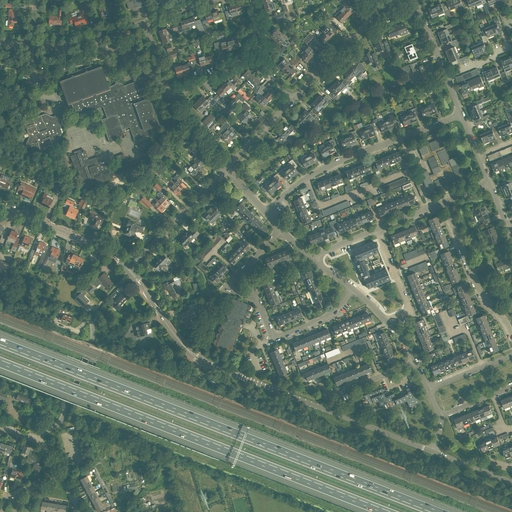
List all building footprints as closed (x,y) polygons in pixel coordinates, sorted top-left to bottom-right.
[(124,0),(126,3),(127,3),(129,9),(130,9),(130,8),(143,5),(141,0),(124,0)] [(450,0),(447,0),(446,1),(449,8),(446,9),(449,17),(452,16),(450,11),(456,8),(453,0),(450,0)] [(453,0),(456,8),(463,6),(460,0),(453,0)] [(466,0),(469,6),(466,7),(470,14),(472,13),(470,7),(476,5),(473,0),(466,0)] [(487,0),(488,2),(486,3),(490,15),(493,14),(490,6),(496,4),(496,2),(494,0),(487,0)] [(102,19),(106,18),(106,15),(110,14),(109,10),(113,9),(111,2),(108,3),(109,6),(99,9),(102,19)] [(266,12),(272,10),(275,9),(273,2),(264,5),(266,12)] [(238,15),(242,14),(241,10),(243,9),(241,3),(235,5),(238,15)] [(441,4),(440,3),(436,5),(437,6),(435,6),(439,15),(444,13),(447,18),(449,17),(446,9),(444,11),(441,4)] [(88,23),(86,15),(88,14),(88,13),(90,13),(88,5),(81,7),(83,13),(82,14),(82,15),(79,16),(79,15),(77,16),(76,13),(70,14),(71,17),(69,18),(71,24),(74,22),(76,27),(78,27),(81,26),(88,23)] [(234,16),(238,15),(235,5),(228,7),(229,11),(225,12),(227,19),(232,18),(231,16),(234,15),(234,16)] [(432,18),(439,15),(435,6),(429,9),(432,18)] [(346,18),(351,13),(346,8),(341,13),(346,18)] [(17,25),(17,19),(16,19),(17,10),(9,10),(8,21),(7,21),(6,21),(6,25),(6,26),(15,27),(15,25),(17,25)] [(62,17),(63,11),(57,10),(57,16),(54,16),(54,17),(50,16),(49,24),(61,25),(62,17)] [(211,13),(213,19),(214,22),(222,19),(223,22),(224,22),(226,27),(228,26),(227,21),(226,21),(223,12),(218,13),(217,11),(211,13)] [(341,13),(339,11),(335,16),(337,18),(342,23),(346,18),(341,13)] [(206,21),(213,19),(211,13),(204,15),(206,21)] [(193,18),(187,20),(189,26),(194,25),(201,33),(204,32),(202,27),(200,20),(194,21),(193,18)] [(495,36),(501,33),(498,26),(501,25),(498,18),(495,19),(497,24),(491,26),(495,36)] [(190,30),(189,26),(187,20),(180,22),(182,28),(183,32),(190,30)] [(408,33),(404,23),(393,28),(393,27),(387,30),(390,38),(400,33),(401,36),(408,33)] [(485,29),(483,23),(479,25),(483,33),(486,32),(488,38),(495,36),(491,26),(485,29)] [(329,38),(334,33),(336,30),(329,24),(322,31),(329,38)] [(441,39),(450,35),(447,29),(453,27),(452,24),(444,27),(445,30),(438,33),(437,33),(439,37),(440,37),(441,39)] [(275,41),(279,36),(282,34),(275,27),(269,33),(271,35),(270,36),(275,41)] [(161,38),(167,35),(166,32),(169,31),(168,28),(165,29),(159,31),(161,38)] [(324,43),(329,38),(322,31),(317,36),(320,39),(324,43)] [(163,44),(170,42),(169,39),(172,38),(170,34),(167,35),(161,38),(163,44)] [(279,36),(275,41),(280,46),(281,44),(283,46),(285,45),(287,47),(290,43),(288,41),(286,42),(284,41),(286,39),(284,36),(282,34),(279,36)] [(442,45),(443,45),(450,42),(451,45),(459,42),(458,39),(452,41),(450,35),(441,39),(442,41),(440,41),(442,45)] [(308,45),(313,40),(308,36),(303,40),(308,45)] [(481,54),(487,51),(484,45),(487,44),(484,36),(481,37),(483,43),(477,45),(481,54)] [(236,37),(226,40),(227,44),(229,50),(236,48),(235,47),(239,46),(236,37)] [(226,40),(214,44),(216,50),(222,48),(223,52),(229,50),(227,44),(226,40)] [(383,43),(381,40),(374,43),(375,46),(375,47),(375,49),(376,49),(377,49),(378,52),(381,51),(382,52),(384,51),(385,53),(390,51),(386,41),(383,43)] [(288,52),(293,47),(292,46),(293,44),(292,42),(290,43),(287,47),(285,49),(288,52)] [(448,57),(457,53),(455,47),(460,45),(459,42),(451,45),(452,48),(446,51),(448,57)] [(479,56),(479,55),(481,54),(477,45),(471,48),(469,42),(466,43),(469,51),(472,50),(475,57),(475,56),(475,58),(479,56)] [(415,59),(417,58),(412,44),(404,47),(410,61),(413,60),(415,59)] [(310,48),(308,46),(303,50),(311,57),(315,53),(311,48),(310,48)] [(169,58),(178,55),(176,50),(173,51),(172,51),(173,52),(167,54),(169,58)] [(306,62),(311,57),(303,50),(300,53),(303,56),(301,58),(306,62)] [(371,55),(370,52),(362,55),(367,64),(369,63),(369,64),(371,65),(372,64),(374,68),(379,65),(374,53),(371,55)] [(197,57),(196,53),(191,55),(191,57),(193,62),(199,60),(201,66),(207,64),(205,58),(204,55),(197,57)] [(459,59),(457,53),(448,57),(451,63),(457,60),(458,63),(469,59),(468,56),(459,59)] [(207,64),(213,62),(211,56),(205,58),(207,64)] [(188,63),(181,66),(182,69),(184,75),(190,73),(189,70),(192,69),(191,66),(194,65),(193,62),(191,57),(187,58),(188,63)] [(282,70),(287,66),(289,63),(284,58),(277,66),(282,70)] [(296,66),(299,63),(294,58),(289,63),(292,66),(294,65),(296,66)] [(506,72),(511,70),(507,59),(501,61),(504,70),(505,70),(506,72)] [(416,62),(410,65),(412,71),(415,70),(417,75),(414,76),(417,83),(428,78),(426,74),(425,75),(423,70),(424,70),(423,65),(418,67),(416,62)] [(352,65),(348,69),(354,76),(356,78),(365,68),(363,65),(361,63),(356,68),(352,65)] [(109,87),(101,64),(93,67),(94,68),(92,68),(91,66),(67,74),(68,77),(67,78),(66,77),(59,80),(68,105),(71,103),(76,116),(103,107),(107,118),(101,120),(110,143),(118,140),(125,137),(122,130),(130,127),(134,140),(152,134),(150,128),(159,125),(142,77),(134,80),(135,82),(124,86),(123,84),(120,83),(117,84),(109,87)] [(178,77),(184,75),(182,69),(181,66),(174,68),(178,77)] [(291,70),(287,66),(282,70),(287,75),(288,75),(290,77),(296,71),(292,68),(291,70)] [(499,74),(497,68),(491,70),(495,79),(500,77),(503,82),(506,81),(502,73),(499,74)] [(354,76),(348,69),(346,71),(345,70),(342,73),(347,78),(344,81),(348,85),(352,82),(350,80),(354,76)] [(489,71),(488,70),(484,71),(485,73),(484,73),(487,79),(484,80),(487,88),(490,87),(488,82),(495,79),(491,70),(489,71)] [(245,82),(252,75),(247,71),(243,75),(245,78),(243,80),(245,82)] [(476,77),(475,76),(475,73),(471,75),(472,77),(474,77),(478,88),(479,89),(484,86),(481,77),(478,78),(476,77)] [(245,82),(252,88),(252,89),(255,92),(256,90),(259,87),(260,86),(258,84),(259,82),(252,75),(245,82)] [(473,90),(477,88),(478,88),(474,77),(472,77),(472,78),(472,81),(470,82),(473,90)] [(342,83),(338,80),(333,84),(339,91),(340,91),(341,92),(348,85),(344,81),(342,83)] [(467,92),(464,84),(465,84),(463,81),(461,81),(461,82),(461,85),(459,86),(462,94),(463,96),(469,93),(468,92),(467,92)] [(467,92),(468,92),(473,90),(470,82),(465,84),(464,84),(467,92)] [(225,92),(229,88),(230,87),(225,83),(221,87),(225,92)] [(334,100),(337,97),(335,95),(339,91),(333,84),(328,89),(331,92),(329,95),(334,100)] [(260,86),(259,87),(256,90),(268,102),(273,97),(268,92),(266,95),(261,91),(262,90),(262,89),(264,87),(262,85),(260,86)] [(220,101),(222,99),(221,97),(225,92),(221,87),(216,92),(218,94),(215,96),(216,97),(214,99),(214,98),(213,98),(217,102),(221,106),(223,103),(220,101)] [(263,107),(268,102),(256,90),(255,92),(257,95),(255,97),(257,99),(256,100),(263,107)] [(243,102),(245,100),(239,94),(233,100),(236,102),(239,99),(243,102)] [(323,98),(320,95),(315,100),(323,108),(331,100),(326,95),(323,98)] [(217,102),(213,98),(211,96),(208,98),(208,99),(207,100),(202,96),(198,101),(205,108),(211,101),(214,104),(217,102)] [(316,115),(319,112),(323,108),(315,100),(310,105),(314,108),(311,110),(316,115)] [(429,115),(436,113),(434,109),(437,107),(435,100),(430,102),(431,105),(426,107),(429,115)] [(472,115),(481,111),(478,105),(484,103),(483,102),(482,100),(474,103),(476,106),(469,108),(472,115)] [(200,113),(205,108),(198,101),(193,105),(200,113)] [(230,103),(222,112),(226,116),(235,107),(230,103)] [(249,121),(253,117),(247,111),(250,108),(245,103),(240,108),(243,111),(241,113),(249,121)] [(423,108),(422,105),(415,108),(418,115),(421,114),(423,118),(429,115),(426,107),(423,108)] [(411,124),(415,122),(415,121),(416,121),(414,117),(418,115),(415,108),(409,111),(410,113),(407,115),(410,123),(411,123),(411,124)] [(308,113),(305,110),(301,115),(307,121),(311,117),(313,119),(316,115),(311,110),(308,113)] [(483,118),(481,111),(472,115),(472,117),(471,117),(473,121),(474,121),(481,118),(482,121),(490,118),(489,115),(483,118)] [(249,121),(241,113),(239,115),(236,117),(245,125),(249,121)] [(404,116),(403,113),(396,116),(399,123),(402,122),(404,126),(410,123),(407,115),(404,116)] [(54,118),(45,114),(39,116),(39,117),(33,119),(33,118),(24,121),(29,136),(26,144),(26,146),(28,147),(31,147),(33,153),(46,148),(45,148),(58,143),(59,141),(58,139),(61,137),(60,135),(62,134),(59,126),(62,125),(61,122),(60,119),(58,120),(58,118),(56,117),(54,118)] [(302,130),(305,127),(303,125),(307,121),(301,115),(296,120),(299,123),(296,125),(302,130)] [(390,130),(394,129),(393,127),(394,127),(393,123),(396,122),(393,115),(389,117),(390,119),(385,121),(388,130),(389,129),(390,130)] [(385,131),(388,130),(385,121),(382,122),(381,120),(378,121),(377,119),(373,120),(374,123),(377,129),(380,128),(381,131),(382,133),(385,131)] [(232,139),(236,135),(231,130),(233,128),(228,123),(222,130),(232,139)] [(369,138),(375,135),(373,131),(377,129),(374,123),(370,125),(371,127),(365,129),(369,138)] [(499,128),(496,123),(494,124),(497,132),(499,130),(502,137),(508,135),(504,126),(499,128)] [(289,127),(286,124),(281,129),(288,135),(292,131),(293,133),(297,129),(292,124),(289,127)] [(493,131),(487,133),(490,142),(492,141),(493,142),(497,141),(496,140),(496,139),(494,133),(497,132),(494,124),(491,125),(493,131)] [(363,130),(362,128),(355,131),(357,137),(361,136),(363,140),(369,138),(365,129),(363,130)] [(228,143),(232,139),(222,130),(221,129),(217,133),(219,134),(215,138),(217,140),(221,137),(222,138),(221,139),(225,143),(226,141),(228,143)] [(282,144),(285,141),(286,140),(285,139),(287,138),(286,137),(288,135),(281,129),(276,134),(280,137),(277,139),(282,144)] [(351,146),(355,145),(355,143),(356,143),(354,139),(357,137),(355,131),(345,135),(346,137),(349,145),(350,145),(351,146)] [(484,145),(490,142),(487,133),(480,136),(484,145)] [(341,139),(340,137),(335,139),(338,145),(342,144),(343,148),(349,145),(346,137),(341,139)] [(426,144),(418,148),(424,161),(427,159),(432,172),(433,174),(429,176),(427,171),(420,174),(428,194),(437,191),(451,185),(453,184),(452,184),(455,183),(454,180),(456,179),(457,181),(465,178),(459,163),(456,157),(449,160),(444,147),(445,146),(442,138),(428,144),(426,144)] [(329,154),(335,151),(333,147),(336,145),(332,139),(323,144),(329,154)] [(329,154),(323,144),(314,149),(318,156),(321,154),(323,158),(329,154)] [(311,165),(317,161),(314,157),(318,156),(314,149),(310,152),(308,153),(309,155),(306,156),(311,165)] [(74,155),(70,156),(75,170),(77,169),(82,183),(81,183),(83,190),(93,187),(92,184),(97,183),(97,184),(113,178),(112,176),(121,173),(120,169),(122,169),(123,172),(125,171),(126,171),(135,168),(133,161),(132,160),(126,162),(125,159),(125,157),(123,154),(115,157),(118,165),(109,168),(108,165),(106,166),(105,164),(101,166),(98,157),(93,158),(89,160),(85,151),(79,153),(78,151),(73,152),(74,155)] [(59,156),(58,153),(58,152),(41,158),(43,163),(60,157),(59,156)] [(395,163),(401,160),(400,157),(401,156),(399,152),(392,155),(395,163)] [(511,155),(510,157),(508,155),(507,152),(503,153),(504,156),(506,155),(510,166),(511,165),(511,155)] [(389,165),(395,163),(392,155),(386,157),(389,165)] [(421,197),(423,196),(407,155),(404,156),(421,197)] [(505,168),(510,166),(506,155),(504,156),(504,158),(504,159),(502,160),(505,168)] [(194,161),(190,165),(199,174),(203,169),(200,167),(202,166),(204,163),(200,159),(197,156),(193,160),(194,161)] [(311,165),(306,156),(301,159),(300,157),(296,159),(299,166),(303,164),(305,168),(311,165)] [(497,162),(495,159),(497,159),(496,156),(493,157),(494,160),(495,159),(500,170),(505,168),(502,160),(497,162)] [(384,167),(389,165),(386,157),(380,159),(384,167)] [(373,167),(376,175),(379,173),(378,170),(384,167),(380,159),(374,162),(376,166),(373,167)] [(494,173),(500,170),(495,159),(494,160),(494,161),(494,163),(491,164),(494,173)] [(290,166),(286,169),(292,176),(293,177),(297,174),(296,173),(297,172),(294,169),(297,166),(292,160),(288,163),(290,166)] [(366,173),(371,171),(368,163),(362,165),(366,173)] [(187,166),(183,170),(187,174),(188,172),(195,178),(199,174),(190,165),(188,167),(187,166)] [(360,175),(366,173),(362,165),(357,168),(360,175)] [(280,171),(276,174),(281,180),(284,177),(287,181),(287,180),(288,181),(292,178),(291,177),(292,176),(286,169),(284,167),(280,171)] [(354,178),(360,175),(357,168),(351,170),(354,178)] [(348,180),(354,178),(351,170),(345,172),(348,180)] [(2,179),(3,176),(0,174),(0,186),(7,190),(10,182),(2,179)] [(173,178),(175,180),(173,183),(182,191),(186,187),(179,180),(181,178),(177,174),(173,178)] [(276,190),(281,185),(278,182),(281,180),(276,174),(273,177),(274,179),(270,182),(276,190)] [(337,185),(343,182),(339,175),(334,177),(337,185)] [(35,182),(41,185),(44,179),(38,176),(35,182)] [(331,187),(337,185),(334,177),(328,179),(331,187)] [(325,190),(331,187),(328,179),(322,182),(325,190)] [(504,193),(511,189),(511,188),(510,183),(511,182),(511,179),(507,181),(508,184),(501,187),(504,193)] [(276,190),(270,182),(268,180),(260,187),(265,193),(268,190),(270,194),(271,193),(272,194),(275,191),(275,190),(276,190)] [(320,192),(325,190),(322,182),(316,184),(320,192)] [(32,195),(32,197),(35,189),(21,183),(17,191),(22,193),(21,196),(29,199),(31,195),(32,195)] [(158,192),(162,188),(157,183),(153,187),(158,192)] [(178,195),(182,191),(173,183),(169,187),(178,195)] [(165,208),(169,204),(166,200),(167,199),(160,192),(157,196),(159,198),(157,200),(165,208)] [(49,208),(52,201),(53,199),(47,196),(47,195),(44,194),(43,197),(44,197),(41,205),(49,208)] [(409,205),(415,203),(412,195),(406,197),(409,205)] [(296,207),(303,204),(306,203),(303,196),(297,198),(297,200),(293,201),(296,207)] [(403,207),(409,205),(406,197),(400,199),(403,207)] [(148,209),(151,205),(144,198),(140,201),(148,209)] [(74,219),(78,210),(73,208),(74,207),(72,206),(74,202),(67,199),(65,203),(70,205),(66,215),(74,219)] [(397,210),(403,207),(400,199),(394,202),(397,210)] [(83,201),(81,200),(78,205),(80,206),(80,208),(83,210),(87,202),(83,200),(83,201)] [(161,212),(165,208),(157,200),(152,204),(161,212)] [(392,212),(397,210),(394,202),(389,204),(392,212)] [(239,214),(245,208),(240,204),(234,210),(239,214)] [(298,213),(306,210),(303,204),(296,207),(298,213)] [(386,214),(383,206),(382,204),(376,207),(380,217),(386,214)] [(386,214),(392,212),(389,204),(383,206),(386,214)] [(220,213),(214,207),(211,209),(210,208),(207,211),(208,212),(204,217),(210,223),(220,213)] [(490,221),(484,207),(473,212),(475,216),(476,215),(479,222),(482,221),(484,224),(490,221)] [(243,218),(249,212),(245,208),(239,214),(243,218)] [(96,213),(90,210),(89,212),(87,217),(92,219),(90,224),(92,226),(93,227),(94,228),(96,227),(97,227),(98,223),(101,224),(102,220),(98,218),(99,216),(95,215),(96,213)] [(300,219),(308,216),(306,210),(298,213),(300,219)] [(369,221),(375,219),(371,211),(366,214),(369,221)] [(248,222),(254,216),(249,212),(243,218),(248,222)] [(363,224),(369,221),(366,214),(360,216),(363,224)] [(252,227),(258,221),(254,216),(248,222),(252,227)] [(303,225),(311,221),(308,216),(300,219),(303,225)] [(357,226),(363,224),(360,216),(354,218),(357,226)] [(430,226),(439,223),(436,217),(428,221),(430,226)] [(351,228),(357,226),(354,218),(348,221),(351,228)] [(226,231),(232,229),(229,220),(223,223),(226,231)] [(337,225),(335,220),(332,221),(335,230),(338,228),(340,233),(346,231),(343,223),(337,225)] [(134,223),(128,221),(128,222),(127,221),(126,223),(126,225),(127,225),(126,226),(127,226),(124,234),(130,236),(130,237),(133,238),(136,231),(142,233),(143,228),(134,224),(134,223)] [(257,231),(263,225),(258,221),(252,227),(257,231)] [(329,238),(334,235),(332,231),(335,230),(332,221),(329,223),(331,228),(325,230),(329,238)] [(346,231),(351,228),(348,221),(343,223),(346,231)] [(433,232),(441,229),(439,223),(430,226),(433,232)] [(262,235),(267,229),(263,225),(257,231),(262,235)] [(411,238),(417,235),(414,227),(408,229),(411,238)] [(242,234),(236,228),(233,230),(240,237),(242,234)] [(329,238),(325,230),(324,228),(319,230),(320,232),(323,240),(329,238)] [(499,242),(493,228),(482,233),(483,237),(485,236),(488,243),(491,242),(492,245),(499,242)] [(198,233),(193,229),(189,233),(187,231),(183,236),(189,242),(194,238),(198,233)] [(411,238),(408,229),(402,232),(405,240),(406,242),(412,240),(411,238)] [(443,235),(441,229),(433,232),(430,233),(433,239),(435,238),(443,235)] [(16,238),(18,233),(11,231),(9,236),(8,236),(6,240),(14,243),(11,250),(15,252),(17,245),(19,239),(16,238)] [(317,242),(323,240),(320,232),(314,234),(317,242)] [(399,242),(405,240),(402,232),(396,234),(399,242)] [(311,245),(317,242),(314,234),(308,237),(311,245)] [(394,245),(399,242),(396,234),(390,236),(394,245)] [(437,244),(446,240),(443,235),(435,238),(437,244)] [(29,246),(32,239),(25,236),(21,245),(25,247),(25,245),(29,246)] [(185,247),(189,242),(183,236),(178,240),(182,244),(182,245),(182,246),(183,247),(184,247),(185,246),(185,247)] [(246,251),(250,247),(243,240),(241,241),(243,243),(240,246),(246,251)] [(440,250),(448,246),(446,240),(437,244),(440,250)] [(39,242),(34,254),(38,256),(44,258),(48,250),(46,250),(47,246),(45,246),(46,245),(39,242)] [(375,242),(369,244),(373,254),(379,252),(375,242)] [(369,244),(364,246),(368,256),(368,257),(374,255),(373,254),(369,244)] [(496,267),(495,267),(496,271),(497,271),(498,272),(503,269),(504,272),(511,269),(506,258),(509,257),(504,244),(498,246),(503,258),(502,259),(501,260),(501,261),(502,262),(495,264),(496,267)] [(242,256),(246,251),(240,246),(236,250),(242,256)] [(364,246),(358,249),(362,258),(368,256),(364,246)] [(46,256),(43,264),(46,265),(48,260),(52,262),(55,263),(57,258),(60,250),(52,247),(50,252),(52,253),(50,257),(46,256)] [(238,260),(242,256),(236,250),(235,249),(230,253),(238,260)] [(358,249),(352,251),(355,258),(354,259),(363,282),(365,281),(368,288),(373,286),(370,277),(370,276),(369,275),(367,270),(366,267),(365,264),(362,258),(358,249)] [(287,262),(292,260),(291,257),(294,257),(292,252),(289,253),(288,250),(282,252),(285,260),(286,260),(287,262)] [(440,257),(439,260),(440,262),(442,261),(450,257),(448,251),(440,255),(441,257),(440,257)] [(284,260),(285,263),(287,262),(286,260),(285,260),(282,252),(277,254),(280,262),(284,260)] [(230,253),(229,255),(230,256),(227,259),(233,265),(238,260),(230,253)] [(73,267),(78,257),(78,256),(76,255),(75,255),(73,254),(72,257),(69,255),(65,263),(68,265),(68,264),(73,266),(73,267)] [(275,267),(277,266),(276,264),(280,262),(277,254),(271,257),(275,267)] [(82,264),(84,260),(81,259),(82,258),(79,256),(79,257),(78,257),(73,267),(79,270),(82,264)] [(166,267),(170,263),(164,256),(154,266),(157,270),(158,269),(159,270),(165,265),(166,267)] [(269,269),(275,267),(271,257),(265,259),(269,269)] [(444,267),(453,263),(450,257),(442,261),(444,267)] [(201,271),(202,270),(206,266),(201,262),(197,266),(201,271)] [(447,272),(455,269),(453,263),(444,267),(447,272)] [(224,275),(228,270),(222,265),(218,269),(224,275)] [(409,282),(417,279),(415,273),(417,272),(415,266),(411,268),(414,274),(411,275),(407,276),(409,282)] [(220,279),(224,275),(218,269),(213,274),(220,279)] [(386,269),(380,271),(384,282),(390,279),(386,269)] [(449,278),(457,275),(455,269),(447,272),(449,278)] [(305,280),(313,277),(311,271),(303,274),(305,280)] [(380,271),(375,273),(379,284),(384,282),(380,271)] [(97,277),(92,283),(93,284),(96,287),(102,283),(107,289),(113,283),(104,273),(98,279),(97,277)] [(369,275),(370,276),(370,277),(373,286),(379,284),(375,273),(369,275)] [(215,284),(220,279),(213,274),(209,278),(215,284)] [(169,282),(163,285),(166,291),(169,290),(173,298),(180,294),(176,286),(181,284),(181,283),(182,282),(179,275),(173,278),(174,282),(170,284),(169,282)] [(451,284),(460,281),(457,275),(449,278),(451,284)] [(308,286),(316,282),(313,277),(305,280),(308,286)] [(411,288),(419,285),(417,279),(409,282),(411,288)] [(264,289),(272,286),(270,280),(262,283),(264,289)] [(310,291),(318,288),(316,282),(308,286),(310,291)] [(457,294),(466,290),(464,284),(453,289),(455,295),(457,294)] [(414,294),(422,291),(419,285),(411,288),(414,294)] [(267,295),(274,291),(272,286),(264,289),(267,295)] [(81,293),(74,299),(83,308),(89,301),(84,295),(86,293),(81,287),(78,290),(81,293)] [(312,297),(320,294),(318,288),(310,291),(307,293),(310,298),(312,297)] [(279,296),(277,290),(274,292),(274,291),(267,295),(269,300),(279,296)] [(460,299),(468,296),(466,290),(457,294),(460,299)] [(416,300),(424,296),(422,291),(414,294),(416,300)] [(315,303),(323,299),(320,294),(312,297),(315,303)] [(120,306),(126,299),(121,295),(116,300),(114,298),(110,303),(112,305),(111,306),(114,308),(118,303),(120,306)] [(271,306),(279,303),(282,302),(279,296),(269,300),(271,306)] [(418,305),(426,302),(424,296),(416,300),(418,305)] [(462,305),(470,302),(468,296),(460,299),(462,305)] [(241,328),(250,306),(234,299),(225,322),(223,321),(213,346),(230,353),(240,328),(241,328)] [(322,307),(325,306),(323,299),(315,303),(317,309),(322,307)] [(432,306),(430,301),(426,302),(418,305),(421,311),(432,306)] [(464,311),(473,307),(470,302),(462,305),(464,311)] [(302,316),(299,308),(298,306),(292,309),(293,311),(296,319),(302,316)] [(435,314),(432,306),(421,311),(423,317),(431,313),(432,316),(434,318),(440,316),(439,313),(435,314)] [(467,317),(475,313),(473,307),(464,311),(467,317)] [(60,315),(58,319),(61,320),(69,323),(71,317),(64,315),(66,311),(62,309),(61,310),(60,315)] [(193,326),(190,319),(194,317),(191,310),(181,315),(184,322),(184,321),(188,328),(193,326)] [(291,321),(296,319),(293,311),(288,313),(291,321)] [(285,323),(291,321),(288,313),(282,316),(285,323)] [(364,323),(370,321),(367,313),(361,316),(364,323)] [(478,325),(486,321),(484,315),(475,319),(478,325)] [(279,326),(285,323),(282,316),(276,318),(279,326)] [(359,326),(364,323),(361,316),(356,318),(359,326)] [(356,318),(350,320),(353,328),(359,326),(356,318)] [(415,329),(426,325),(424,319),(413,324),(415,329)] [(353,328),(350,320),(344,323),(347,330),(348,333),(354,330),(353,328)] [(480,330),(488,327),(486,321),(478,325),(480,330)] [(137,331),(135,331),(137,337),(147,334),(146,332),(146,330),(151,329),(151,327),(150,323),(136,327),(137,331)] [(342,333),(347,330),(344,323),(338,325),(342,333)] [(335,335),(342,333),(338,325),(332,327),(335,335)] [(418,335),(428,331),(426,325),(415,329),(418,335)] [(482,336),(491,333),(488,327),(480,330),(482,336)] [(130,333),(126,330),(122,335),(126,338),(130,333)] [(324,340),(330,337),(327,330),(321,332),(324,340)] [(381,334),(380,331),(375,333),(379,341),(386,338),(384,332),(381,334)] [(428,338),(431,337),(428,331),(418,335),(420,341),(428,338)] [(318,342),(324,340),(321,332),(315,334),(318,342)] [(485,342),(493,339),(491,333),(482,336),(485,342)] [(313,344),(318,342),(315,334),(309,336),(313,344)] [(307,346),(313,344),(309,336),(304,339),(307,346)] [(389,344),(386,338),(379,341),(376,342),(379,348),(381,347),(389,344)] [(422,347),(430,343),(428,338),(420,341),(422,347)] [(301,349),(307,346),(304,339),(298,341),(301,349)] [(487,348),(495,344),(493,339),(485,342),(487,348)] [(295,351),(301,349),(298,341),(292,343),(295,351)] [(425,353),(433,349),(430,343),(422,347),(425,353)] [(383,353),(391,350),(389,344),(381,347),(383,353)] [(489,353),(498,350),(495,344),(487,348),(489,353)] [(272,358),(280,355),(277,349),(270,352),(272,358)] [(386,359),(393,356),(391,350),(383,353),(386,359)] [(475,356),(473,350),(471,351),(465,353),(468,361),(474,359),(473,357),(475,356)] [(462,364),(468,361),(465,353),(459,355),(462,364)] [(274,364),(282,361),(280,355),(272,358),(274,364)] [(457,366),(462,364),(459,355),(453,358),(457,366)] [(388,365),(396,361),(393,356),(386,359),(388,365)] [(451,368),(457,366),(453,358),(448,360),(451,368)] [(445,371),(451,368),(448,360),(442,362),(445,371)] [(277,370),(284,367),(282,361),(274,364),(277,370)] [(439,373),(445,371),(442,362),(436,365),(439,373)] [(325,374),(331,372),(328,364),(322,367),(325,374)] [(365,374),(371,372),(368,364),(362,366),(365,374)] [(430,367),(431,369),(430,370),(432,373),(433,373),(434,375),(439,373),(436,365),(430,367)] [(359,376),(365,374),(362,366),(356,369),(359,376)] [(279,376),(287,373),(284,367),(277,370),(279,376)] [(319,377),(325,374),(322,367),(316,369),(319,377)] [(313,379),(319,377),(316,369),(310,371),(313,379)] [(354,379),(359,376),(356,369),(351,371),(354,379)] [(307,381),(313,379),(310,371),(304,373),(307,381)] [(348,381),(354,379),(351,371),(345,373),(348,381)] [(342,383),(348,381),(345,373),(339,376),(342,383)] [(336,386),(342,383),(339,376),(333,378),(336,386)] [(371,398),(383,393),(381,389),(374,392),(375,394),(373,395),(372,393),(363,396),(365,401),(371,398)] [(0,402),(5,404),(7,397),(8,394),(4,393),(5,391),(1,390),(0,392),(0,402)] [(414,406),(419,404),(414,392),(409,393),(414,406)] [(18,394),(15,393),(13,398),(16,399),(29,404),(31,399),(18,394)] [(373,403),(378,401),(377,401),(385,398),(383,393),(371,398),(373,403)] [(409,408),(414,406),(409,393),(404,395),(409,408)] [(379,406),(386,404),(391,401),(389,396),(385,398),(377,401),(378,401),(379,406)] [(388,409),(403,403),(404,402),(402,397),(391,401),(386,404),(388,409)] [(504,409),(510,406),(507,398),(501,401),(504,409)] [(486,416),(492,414),(489,406),(483,408),(486,416)] [(481,418),(486,416),(483,408),(477,410),(481,418)] [(475,421),(481,418),(477,410),(472,413),(475,421)] [(469,423),(475,421),(472,413),(466,415),(469,423)] [(464,425),(469,423),(466,415),(460,417),(464,425)] [(458,430),(464,428),(463,426),(464,425),(460,417),(454,420),(455,421),(452,422),(455,429),(457,428),(458,430)] [(494,447),(500,445),(497,437),(491,439),(494,447)] [(489,450),(494,447),(491,439),(485,441),(489,450)] [(481,453),(483,452),(489,450),(485,441),(479,444),(480,445),(478,446),(481,453)] [(7,445),(4,454),(6,455),(7,453),(11,454),(11,452),(13,447),(7,445)] [(22,445),(21,449),(23,450),(22,454),(29,457),(30,453),(28,452),(30,448),(22,445)] [(506,458),(511,456),(508,448),(502,450),(506,458)] [(31,459),(29,464),(39,459),(37,456),(31,459)] [(12,459),(10,466),(13,467),(12,470),(10,477),(15,478),(18,472),(19,468),(18,468),(13,466),(15,460),(12,459)] [(38,466),(38,464),(35,463),(34,465),(33,467),(30,466),(29,469),(32,470),(31,470),(38,473),(40,467),(38,466)] [(18,472),(15,478),(21,480),(23,474),(24,470),(20,469),(21,466),(18,465),(18,468),(19,468),(18,472)] [(83,485),(90,481),(87,476),(80,480),(83,485)] [(86,490),(93,487),(90,481),(83,485),(86,490)] [(89,496),(96,492),(93,487),(86,490),(89,496)] [(92,501),(98,497),(96,492),(89,496),(92,501)] [(95,506),(101,503),(98,497),(92,501),(95,506)] [(98,511),(104,508),(101,503),(95,506),(98,511)]
